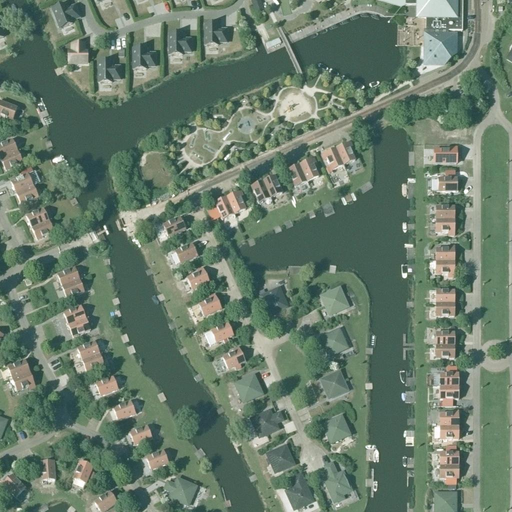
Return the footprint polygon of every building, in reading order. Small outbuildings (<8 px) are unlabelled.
[(264,12),(259,0),(249,0),(255,15),(264,12)] [(418,7),(418,18),(425,18),(425,32),(447,32),(462,33),(462,0),(386,0),(404,5),(404,6),(418,7)] [(71,22),(79,19),(74,7),(66,10),(64,6),(52,10),(60,30),(72,25),(71,22)] [(218,31),(218,26),(205,26),(204,47),(217,47),(217,44),(226,44),(226,31),(218,31)] [(447,36),(447,32),(425,32),(425,66),(443,66),(454,55),(455,37),(447,36)] [(191,41),(182,41),(182,36),(169,36),(169,56),(182,56),(182,54),(191,54),(191,41)] [(87,64),(87,53),(83,53),(83,46),(72,46),(72,53),(68,53),(68,64),(87,64)] [(146,71),(146,68),(155,68),(154,55),(146,55),(146,50),(133,50),(133,71),(146,71)] [(111,84),(111,81),(120,81),(120,68),(111,68),(111,63),(98,63),(98,84),(111,84)] [(0,117),(12,122),(17,110),(0,103),(0,117)] [(0,146),(0,160),(0,161),(17,153),(12,141),(0,146)] [(355,162),(350,150),(352,149),(350,144),(336,150),(343,167),(355,162)] [(434,152),(434,165),(456,165),(456,149),(449,149),(449,152),(434,152)] [(323,162),(326,161),(331,172),(343,167),(336,150),(321,157),(323,162)] [(23,165),(17,153),(0,161),(5,172),(23,165)] [(313,167),(316,166),(314,160),(299,167),(307,184),(318,178),(313,167)] [(288,172),(288,171),(287,172),(295,189),(307,184),(299,167),(288,172)] [(33,188),(27,176),(11,184),(16,195),(33,188)] [(263,183),(270,200),(282,195),(274,178),(263,183)] [(438,193),(456,193),(456,180),(438,180),(438,193)] [(270,200),(263,183),(251,188),(258,205),(270,200)] [(21,207),(38,199),(33,188),(16,195),(21,207)] [(234,216),(245,211),(240,200),(243,198),(241,193),(226,199),(234,216)] [(215,204),(214,204),(222,222),(234,216),(226,199),(215,204)] [(218,219),(213,208),(207,211),(212,222),(218,219)] [(454,209),(435,208),(435,221),(454,221),(454,209)] [(31,230),(48,222),(43,211),(26,218),(31,230)] [(181,219),(161,228),(167,239),(186,231),(181,219)] [(448,234),(448,237),(454,237),(454,221),(435,221),(435,234),(448,234)] [(37,242),(54,234),(48,222),(31,230),(37,242)] [(173,254),(179,266),(198,257),(193,245),(173,254)] [(448,247),(448,250),(435,250),(435,263),(454,263),(454,247),(448,247)] [(435,276),(448,276),(448,279),(454,279),(454,263),(435,263),(435,276)] [(62,289),(79,282),(75,270),(57,277),(62,289)] [(210,284),(210,283),(208,284),(202,270),(197,272),(198,275),(185,281),(191,292),(210,284)] [(84,294),(79,282),(62,289),(66,301),(84,294)] [(268,317),(287,308),(279,290),(265,296),(260,298),(268,317)] [(329,317),(348,308),(339,290),(320,298),(329,317)] [(435,305),(454,305),(454,292),(435,292),(435,305)] [(222,310),(222,309),(220,310),(214,296),(209,299),(210,301),(197,307),(203,319),(222,310)] [(435,318),(454,318),(454,305),(435,305),(435,318)] [(68,327),(86,320),(81,308),(63,315),(68,327)] [(86,320),(68,327),(73,339),(90,332),(86,320)] [(205,335),(210,347),(234,337),(229,325),(205,335)] [(329,358),(347,350),(339,331),(320,339),(329,358)] [(435,334),(435,347),(454,347),(454,334),(435,334)] [(94,344),(77,350),(82,363),(99,356),(94,344)] [(454,360),(454,347),(435,347),(435,360),(454,360)] [(244,363),(240,353),(238,349),(233,351),(234,354),(221,360),(227,372),(246,363),(246,362),(244,363)] [(99,356),(82,363),(86,374),(104,368),(99,356)] [(25,363),(25,362),(7,369),(12,381),(29,374),(25,363)] [(339,373),(320,382),(328,400),(347,392),(339,373)] [(17,393),(28,388),(29,391),(35,389),(29,374),(12,381),(17,393)] [(439,388),(458,388),(458,375),(439,375),(439,388)] [(235,386),(240,396),(243,404),(262,396),(253,377),(235,386)] [(114,379),(94,387),(99,399),(119,391),(114,379)] [(458,388),(439,388),(439,401),(458,401),(458,388)] [(116,423),(136,415),(132,403),(112,411),(116,423)] [(272,418),(269,412),(251,421),(259,440),(278,431),(275,425),(282,422),(279,415),(272,418)] [(458,412),(452,412),(452,415),(439,416),(439,428),(458,428),(458,412)] [(331,445),(349,437),(341,418),(322,426),(331,445)] [(133,448),(153,440),(148,428),(128,436),(133,448)] [(458,441),(458,440),(458,428),(439,428),(440,441),(458,441)] [(285,448),(266,456),(275,475),(294,466),(285,448)] [(169,465),(165,453),(145,460),(149,472),(169,465)] [(439,455),(439,468),(458,468),(458,455),(439,455)] [(53,462),(40,463),(42,484),(55,483),(53,462)] [(81,462),(73,482),(85,487),(88,479),(91,473),(93,467),(81,462)] [(332,464),(322,468),(328,480),(324,482),(334,505),(343,500),(341,497),(351,492),(343,474),(338,476),(332,464)] [(458,480),(458,468),(439,468),(439,480),(458,480)] [(304,485),(300,475),(288,480),(293,490),(285,493),(294,511),(312,503),(304,485)] [(17,500),(26,491),(11,476),(2,485),(1,484),(0,484),(0,493),(5,498),(10,493),(17,500)] [(167,483),(164,491),(171,494),(169,499),(188,507),(196,488),(177,480),(175,486),(167,483)] [(97,511),(105,511),(118,504),(111,493),(93,505),(97,511)] [(455,511),(455,495),(435,495),(434,511),(455,511)]
